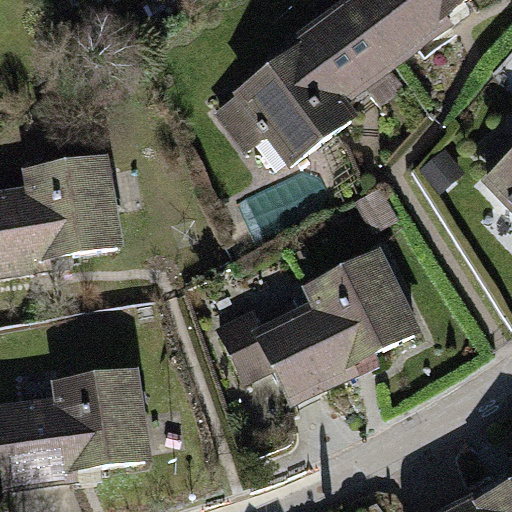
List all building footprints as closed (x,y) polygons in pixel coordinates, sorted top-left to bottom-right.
[(359,0),(348,9),(393,68),(449,26),(444,20),(470,0),(359,0)] [(340,108),(393,68),(348,9),(293,50),(297,56),(241,99),(292,167),(351,123),(340,108)] [(424,174),(440,193),(460,176),(444,158),(424,174)] [(511,163),(488,187),(511,211),(511,163)] [(0,202),(0,278),(50,270),(49,262),(118,250),(104,166),(29,178),(33,197),(0,202)] [(396,222),(381,195),(363,205),(379,232),(396,222)] [(351,369),(415,337),(377,260),(294,301),(303,319),(262,339),(253,321),(221,337),(244,382),(273,367),(292,406),(355,376),(351,369)] [(76,473),(145,463),(133,379),(59,390),(62,408),(0,417),(0,438),(7,491),(77,481),(76,473)] [(511,511),(511,491),(482,508),(479,502),(474,504),(469,495),(439,511),(511,511)]
